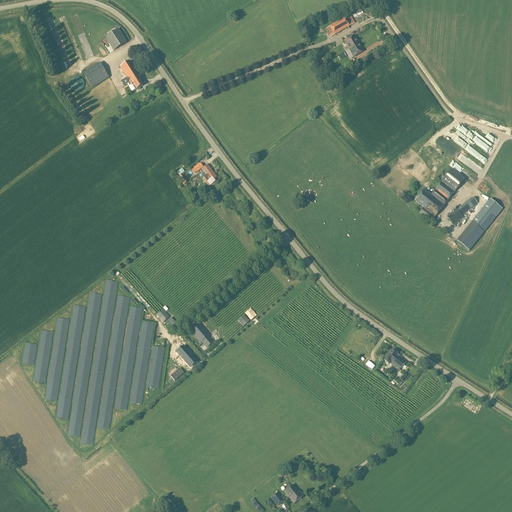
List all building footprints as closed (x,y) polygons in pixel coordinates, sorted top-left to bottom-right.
[(350,15),(345,18),(344,18),(330,27),(326,30),(330,38),(335,35),(350,27),(355,24),(350,15)] [(105,37),(114,51),(127,43),(118,29),(105,37)] [(359,43),(354,35),(344,42),(354,57),(363,52),(359,43)] [(142,80),(136,71),(130,60),(120,67),(126,78),(120,82),(124,87),(127,85),(128,87),(131,85),(133,84),(137,90),(138,91),(140,89),(139,88),(143,86),(140,81),(142,80)] [(109,78),(100,63),(83,73),(92,89),(109,78)] [(70,82),(70,85),(70,87),(71,89),(73,90),(75,91),(77,91),(79,91),(81,90),(83,88),(84,86),(84,84),(84,82),(83,80),(81,78),(79,77),(77,77),(75,77),(73,79),(71,80),(70,82)] [(458,131),(457,133),(464,140),(466,138),(458,131)] [(196,166),(194,168),(192,169),(195,174),(203,167),(200,163),(199,164),(198,163),(195,165),(196,166)] [(215,182),(214,180),(217,178),(208,165),(201,170),(203,173),(204,173),(206,176),(203,178),(209,187),(215,182)] [(452,169),(431,195),(424,189),(415,201),(423,208),(419,214),(431,223),(435,217),(444,205),(465,180),(452,169)] [(183,174),(178,177),(184,185),(188,182),(183,174)] [(464,218),(462,216),(478,203),(473,197),(447,218),(453,226),(464,218)] [(472,221),(457,241),(469,251),(485,231),(472,221)] [(244,326),(249,321),(244,315),(238,320),(244,326)] [(210,335),(200,324),(190,332),(200,344),(202,342),(207,348),(214,342),(209,336),(210,335)] [(185,366),(188,370),(196,364),(190,356),(191,356),(189,354),(188,355),(185,350),(177,357),(183,364),(184,363),(186,365),(185,366)] [(400,356),(397,354),(398,354),(393,350),(384,361),(388,364),(389,363),(399,371),(407,362),(400,356)] [(179,368),(177,370),(175,367),(167,373),(174,381),(184,373),(179,368)] [(283,470),(277,475),(280,479),(286,475),(283,470)] [(293,485),(285,491),(290,498),(289,498),(294,504),(303,497),(299,491),(298,491),(293,485)] [(277,493),(271,498),(277,506),(284,501),(277,493)]
